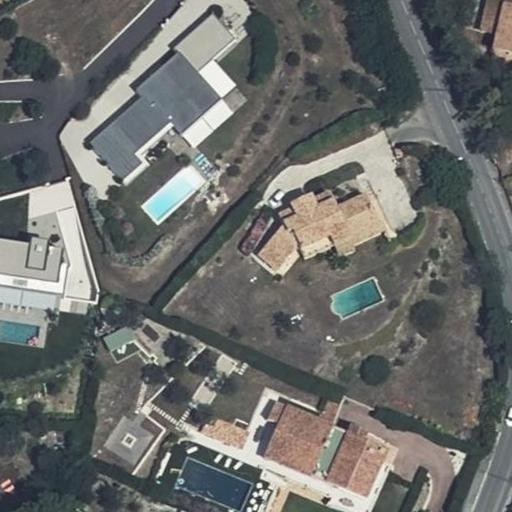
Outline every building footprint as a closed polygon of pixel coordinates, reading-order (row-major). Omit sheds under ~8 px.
[(511,0),(503,0),(502,5),(486,2),(479,34),(495,37),(492,52),(511,56),(511,0)] [(85,132),(126,182),(150,162),(142,152),(176,125),(183,133),(239,87),(215,57),(238,39),(223,20),(85,132)] [(329,257),(378,238),(364,200),(332,212),(327,199),(310,205),(308,201),(288,209),(290,215),(276,220),(279,229),(251,254),(269,275),(292,255),(295,261),(326,249),(329,257)] [(27,242),(0,241),(0,289),(95,292),(70,299),(100,299),(100,291),(80,207),(60,212),(65,233),(64,243),(30,242),(27,242)] [(381,243),(378,238),(329,257),(333,268),(351,262),(349,256),(381,243)] [(326,249),(295,261),(299,269),(329,257),(326,249)] [(363,502),(385,449),(273,403),(266,419),(278,425),(262,459),(305,478),(363,502)] [(338,430),(361,439),(365,430),(342,421),(338,430)] [(211,467),(222,438),(205,431),(193,459),(211,467)] [(358,511),(363,502),(336,491),(329,507),(340,511),(358,511)]
